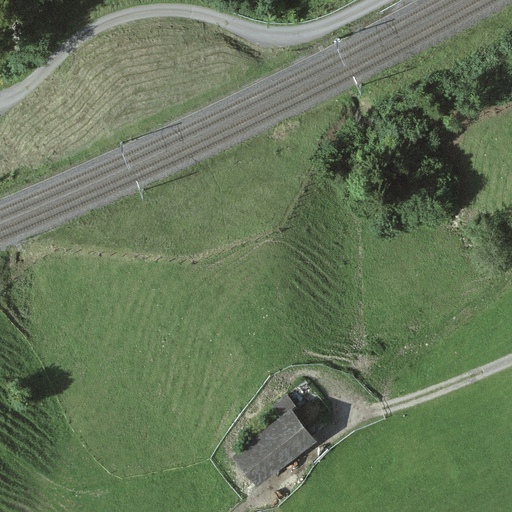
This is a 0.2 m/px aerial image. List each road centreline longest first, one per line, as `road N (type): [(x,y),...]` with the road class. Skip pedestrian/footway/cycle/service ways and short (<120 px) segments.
road 1 (unclassified): [(387,0),(316,34),(275,36),(153,12),(111,24),(0,103)]
road 2 (track): [(511,363),(369,417),(251,511)]
